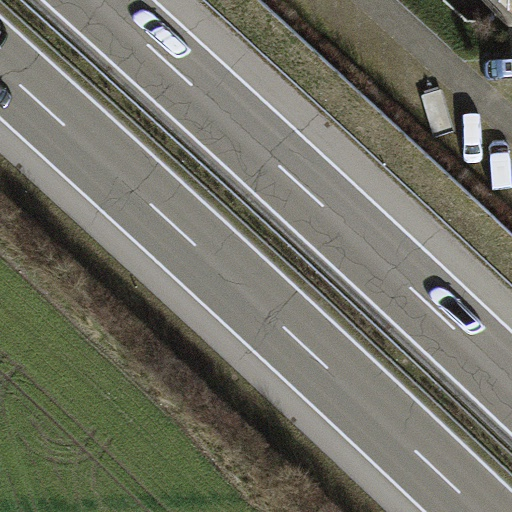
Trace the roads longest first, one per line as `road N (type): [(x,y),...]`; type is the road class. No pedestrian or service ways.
road 1 (motorway): [(0,69),(477,511)]
road 2 (motorway): [(511,378),(103,0)]
